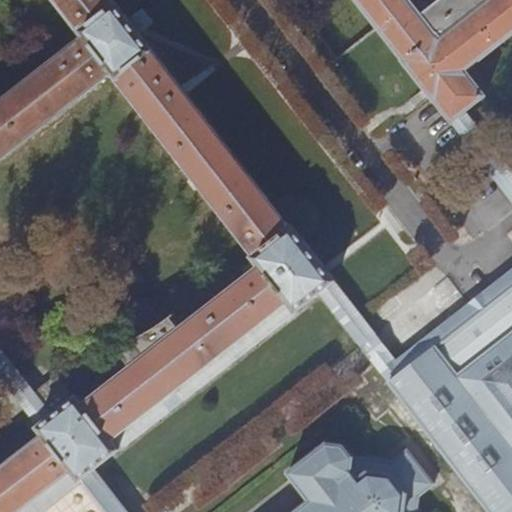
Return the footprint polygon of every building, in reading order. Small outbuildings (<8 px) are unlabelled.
[(53,0),(83,39),(0,103),(0,163),(112,76),(255,257),(252,259),(259,268),(287,304),(295,314),(320,294),(333,283),(335,282),(292,226),(290,228),(111,0),(53,0)] [(354,0),(452,125),(466,113),(487,96),(468,71),(511,36),(511,0),(437,0),(420,14),(409,0),(354,0)] [(511,269),(394,362),(404,374),(511,288),(511,173),(466,113),(452,125),(511,201),(511,269)] [(113,441),(287,304),(259,268),(83,405),(77,397),(74,400),(67,389),(44,406),(53,417),(40,427),(37,429),(43,437),(0,471),(0,511),(21,511),(72,473),(80,483),(81,482),(95,472),(121,452),(113,441)] [(368,357),(377,368),(391,384),(404,374),(394,362),(360,318),(333,283),(320,294),(368,357)] [(511,511),(511,288),(404,374),(391,384),(377,368),(362,380),(367,385),(355,394),(375,420),(387,410),(467,511),(511,511)] [(121,452),(295,314),(287,304),(113,441),(121,452)] [(0,349),(0,376),(40,427),(53,417),(44,406),(0,349)] [(416,511),(417,498),(434,486),(408,452),(393,465),(352,459),(342,445),(329,442),(287,475),(309,503),(296,511),(416,511)] [(126,511),(95,472),(81,482),(103,511),(126,511)] [(42,511),(80,483),(72,473),(21,511),(42,511)]
